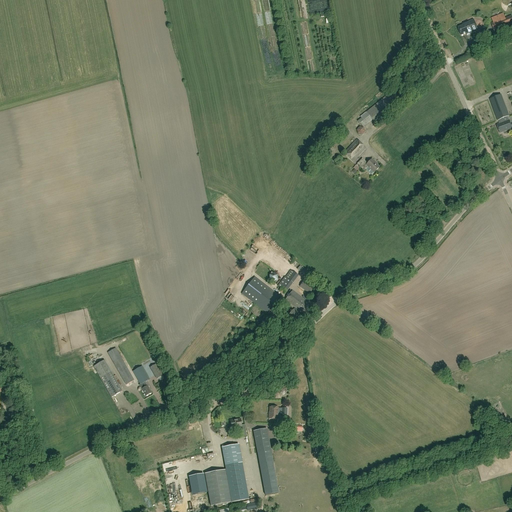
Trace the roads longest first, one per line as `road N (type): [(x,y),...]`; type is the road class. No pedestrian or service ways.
road 1 (unclassified): [(0,498),(139,424),(243,398),(323,312),(406,273),(499,178)]
road 2 (unclassified): [(499,178),(420,0)]
